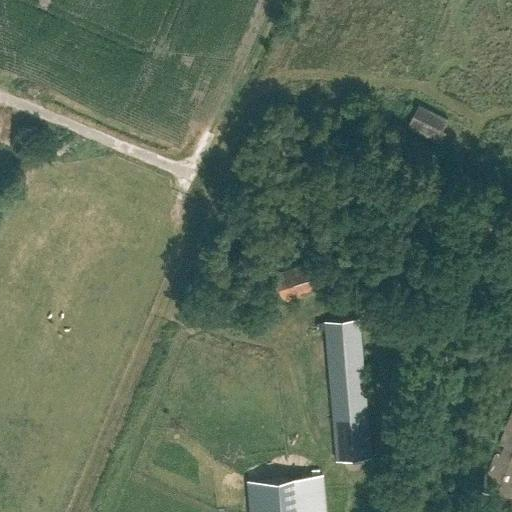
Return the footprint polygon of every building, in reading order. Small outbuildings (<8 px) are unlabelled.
[(434,138),(443,113),(411,101),(402,126),(434,138)] [(283,295),(321,284),(313,258),(275,270),(283,295)] [(337,459),(371,456),(359,316),(325,319),(337,459)] [(506,511),(511,497),(511,411),(471,511),(506,511)] [(251,511),(325,511),(322,472),(248,479),(251,511)]
